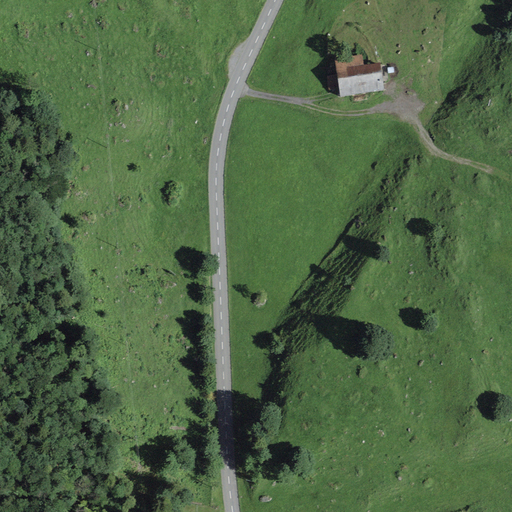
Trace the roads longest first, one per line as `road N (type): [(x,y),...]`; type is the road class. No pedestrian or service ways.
road 1 (tertiary): [(233,511),(218,155),(228,106),(277,0)]
road 2 (track): [(235,88),(342,113),(399,109),(442,153),(508,174)]
